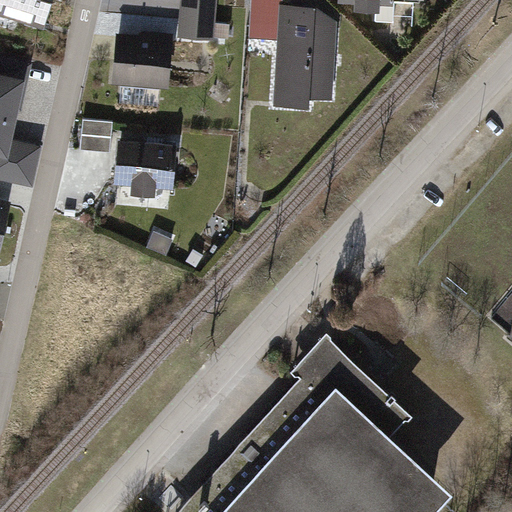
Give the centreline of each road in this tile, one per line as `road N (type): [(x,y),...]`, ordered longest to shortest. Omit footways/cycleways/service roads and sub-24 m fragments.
road 1 (residential): [(511,68),(94,511)]
road 2 (residential): [(0,427),(94,0)]
